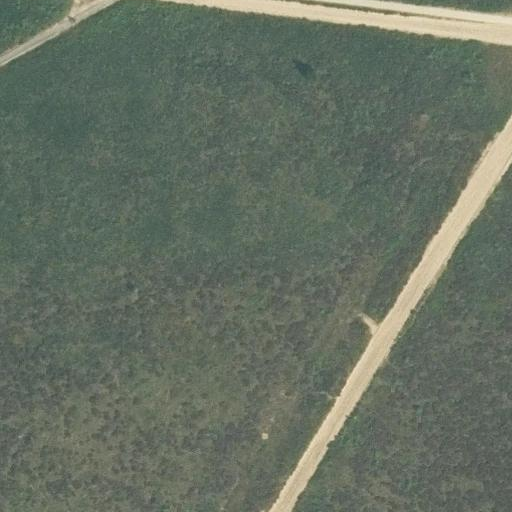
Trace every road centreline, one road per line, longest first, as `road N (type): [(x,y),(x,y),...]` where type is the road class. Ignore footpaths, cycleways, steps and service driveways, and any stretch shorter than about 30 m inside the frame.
road 1 (track): [(511,130),(278,511)]
road 2 (track): [(218,0),(511,36)]
